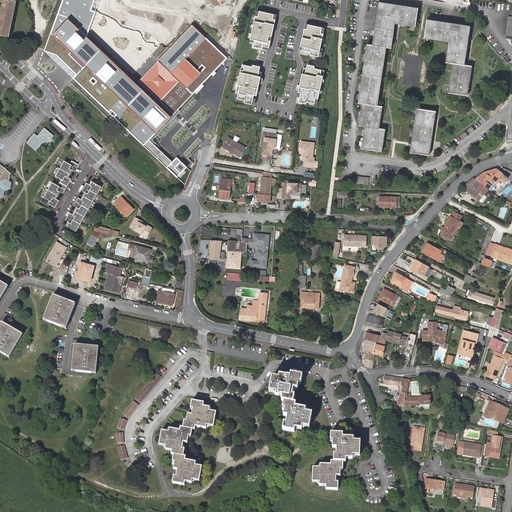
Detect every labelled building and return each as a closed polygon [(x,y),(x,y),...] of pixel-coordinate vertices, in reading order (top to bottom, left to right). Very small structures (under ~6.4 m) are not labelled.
[(13,0),(2,0),(4,2),(0,24),(0,33),(8,36),(15,2),(13,1),(13,0)] [(62,0),(44,50),(56,54),(77,74),(73,78),(143,145),(177,177),(187,167),(177,157),(173,161),(149,139),(156,132),(171,117),(136,84),(86,37),(96,12),(90,10),(94,0),(62,0)] [(387,47),(391,48),(395,23),(415,26),(418,7),(379,1),(372,45),(387,47)] [(274,14),(260,11),(259,16),(257,15),(251,39),(256,40),(254,46),(263,48),(264,46),(270,47),(272,40),(269,40),(270,35),(273,36),(277,20),(273,19),(274,14)] [(427,19),(425,38),(449,42),(446,62),(453,63),(448,92),(467,95),(472,66),(465,65),(471,26),(427,19)] [(309,23),(308,29),(305,28),(301,45),(304,46),(303,50),(306,50),(305,53),(319,56),(320,51),(322,52),(323,49),(322,49),(323,42),(325,43),(326,38),(324,38),(325,33),(323,32),(324,26),(309,23)] [(192,25),(136,84),(171,117),(227,58),(192,25)] [(367,44),(366,55),(386,57),(387,47),(372,45),(367,44)] [(386,57),(366,55),(358,103),(362,103),(361,108),(359,125),(365,126),(363,136),(362,148),(382,151),(385,129),(379,128),(383,106),(378,106),(386,57)] [(261,66),(253,64),(252,66),(243,64),(236,93),(239,93),(238,98),(246,100),(245,102),(253,104),(255,95),(258,95),(261,83),(263,84),(264,78),(261,78),(262,76),(259,75),(261,66)] [(316,66),(308,64),(307,68),(304,68),(300,85),(298,85),(297,90),(299,90),(299,92),(302,93),(299,102),(308,104),(308,102),(316,104),(317,98),(320,99),(322,92),(320,91),(322,83),(324,84),(324,82),(326,82),(326,79),(324,79),(326,70),(316,68),(316,66)] [(410,152),(429,155),(435,111),(417,108),(410,152)] [(45,144),(52,136),(44,129),(37,137),(34,135),(28,142),(36,149),(42,141),(45,144)] [(277,134),(263,132),(262,137),(265,137),(263,146),(261,158),(271,159),(272,148),(275,148),(277,134)] [(228,137),(222,146),(239,157),(245,148),(236,143),(233,141),(228,137)] [(310,142),(300,141),(299,153),(303,153),(302,157),(304,158),(304,166),(313,167),(314,158),(312,157),(313,149),(309,148),(310,142)] [(70,164),(64,160),(56,175),(62,179),(58,185),(52,182),(44,197),(50,200),(48,203),(55,208),(59,200),(56,198),(59,191),(63,193),(71,179),(67,177),(71,170),(75,172),(79,164),(72,160),(70,164)] [(10,173),(0,164),(0,197),(3,197),(4,191),(10,188),(11,182),(8,180),(10,173)] [(148,182),(167,187),(171,172),(152,167),(148,182)] [(475,179),(488,189),(495,181),(498,183),(501,180),(504,182),(508,178),(497,168),(484,172),(475,179)] [(350,178),(349,182),(368,184),(368,179),(368,176),(350,175),(350,178)] [(271,178),(261,177),(260,194),(259,194),(258,201),(269,201),(269,195),(270,184),(271,178)] [(464,186),(463,187),(479,200),(488,189),(475,179),(473,178),(464,186)] [(229,198),(231,180),(221,179),(219,198),(229,198)] [(77,231),(101,186),(92,181),(90,184),(86,182),(82,190),(86,192),(82,199),(78,197),(74,205),(77,207),(74,214),(70,212),(65,220),(69,222),(67,226),(77,231)] [(495,181),(488,189),(491,191),(498,183),(495,181)] [(300,184),(283,183),(282,198),(291,198),(291,192),(300,193),(300,184)] [(126,216),(133,209),(121,197),(114,204),(126,216)] [(395,207),(396,198),(387,198),(379,197),(379,207),(387,207),(395,207)] [(460,221),(462,216),(454,211),(451,216),(460,221)] [(443,240),(451,244),(463,222),(460,221),(451,216),(441,235),(445,237),(443,240)] [(138,221),(139,219),(135,217),(130,227),(141,233),(140,234),(146,237),(150,229),(145,227),(146,226),(138,221)] [(148,225),(139,219),(138,221),(146,226),(145,227),(150,229),(151,227),(148,225)] [(93,245),(98,237),(92,234),(87,243),(93,245)] [(267,252),(268,237),(253,236),(253,241),(252,244),(259,245),(259,247),(259,251),(267,252)] [(387,236),(372,236),(371,245),(376,245),(376,248),(384,248),(387,244),(387,236)] [(367,247),(367,241),(344,239),(344,245),(367,247)] [(224,258),(224,252),(220,252),(221,242),(211,241),(210,251),(211,252),(210,257),(224,258)] [(228,249),(246,252),(247,246),(247,242),(228,241),(228,249)] [(57,242),(47,261),(56,266),(66,247),(57,242)] [(428,243),(423,251),(441,261),(444,256),(440,253),(441,250),(428,243)] [(511,250),(506,249),(506,247),(495,243),(491,255),(511,262),(511,250)] [(149,257),(151,250),(130,244),(128,248),(134,250),(133,257),(152,262),(153,258),(149,257)] [(310,245),(309,260),(320,260),(321,246),(310,245)] [(266,269),(267,252),(259,251),(259,253),(258,253),(257,260),(258,260),(258,262),(251,262),(251,268),(266,269)] [(102,265),(104,258),(92,255),(90,262),(102,265)] [(416,260),(411,268),(423,275),(424,274),(429,277),(433,270),(428,267),(416,260)] [(95,265),(80,261),(76,277),(91,281),(95,265)] [(122,267),(108,264),(106,272),(110,273),(105,289),(119,292),(124,276),(120,275),(122,267)] [(350,286),(351,283),(354,268),(345,266),(341,283),(340,290),(353,293),(354,287),(350,286)] [(149,283),(152,270),(146,268),(143,282),(149,283)] [(407,290),(411,284),(412,281),(396,272),(391,281),(407,290)] [(467,274),(464,280),(469,283),(471,280),(473,281),(475,278),(467,274)] [(298,275),(297,287),(305,287),(306,276),(303,276),(298,275)] [(129,279),(128,286),(136,288),(137,281),(129,279)] [(444,294),(447,288),(443,286),(439,292),(444,294)] [(444,294),(451,296),(454,290),(448,286),(447,288),(444,294)] [(398,296),(400,298),(402,293),(397,291),(395,294),(384,289),(379,298),(393,305),(394,305),(398,296)] [(172,305),(175,294),(157,290),(155,301),(172,305)] [(495,298),(474,290),(472,296),(493,304),(495,298)] [(319,308),(320,293),(312,292),(312,296),(312,298),(301,298),(301,307),(319,308)] [(252,309),(251,311),(257,312),(256,320),(264,321),(267,293),(260,293),(259,300),(253,300),(252,305),(252,309)] [(66,328),(75,305),(53,296),(44,320),(66,328)] [(410,318),(412,314),(416,305),(413,304),(409,312),(408,314),(403,311),(401,314),(410,318)] [(438,305),(436,311),(463,318),(464,312),(438,305)] [(239,319),(256,321),(256,320),(257,312),(251,311),(252,309),(247,308),(241,308),(239,319)] [(504,311),(497,308),(493,317),(490,316),(489,320),(492,321),(491,323),(495,324),(494,326),(499,328),(504,311)] [(368,315),(366,324),(382,328),(384,319),(368,315)] [(423,330),(423,340),(432,340),(432,338),(434,338),(435,341),(443,343),(447,326),(443,325),(443,327),(442,331),(438,330),(438,326),(438,323),(438,322),(430,322),(429,330),(423,330)] [(0,351),(9,357),(22,335),(2,323),(0,326),(0,351)] [(465,330),(463,329),(456,353),(459,353),(461,348),(459,347),(461,338),(463,339),(465,330)] [(386,340),(388,340),(398,343),(403,344),(404,344),(406,334),(401,333),(389,330),(388,333),(387,337),(386,340)] [(475,343),(478,334),(465,330),(463,339),(461,338),(459,347),(461,348),(459,353),(468,356),(471,346),(473,347),(474,342),(475,343)] [(365,340),(376,343),(378,335),(366,331),(365,340)] [(406,334),(404,344),(412,346),(416,334),(406,332),(406,334)] [(383,355),(386,340),(387,337),(382,335),(378,335),(376,343),(374,354),(383,355)] [(493,349),(497,340),(492,338),(488,347),(493,349)] [(367,352),(374,354),(376,343),(365,340),(362,351),(367,352)] [(503,353),(507,343),(497,340),(493,349),(496,350),(503,353)] [(96,373),(98,348),(75,345),(73,371),(96,373)] [(508,362),(510,357),(503,353),(496,350),(494,356),(504,360),(508,362)] [(367,352),(366,359),(374,361),(374,354),(367,352)] [(488,369),(498,373),(504,360),(494,356),(490,364),(488,369)] [(366,359),(365,366),(373,368),(374,361),(366,359)] [(495,379),(498,373),(488,369),(486,375),(495,379)] [(139,404),(161,379),(155,374),(134,399),(139,404)] [(301,383),(302,376),(291,374),(290,378),(280,376),(279,379),(272,378),(270,391),(277,393),(276,396),(283,397),(282,401),(284,401),(283,408),(285,408),(284,415),(287,416),(286,423),(284,423),(283,429),(294,431),(295,428),(301,429),(302,426),(309,427),(311,413),(305,412),(305,409),(295,407),(295,404),(293,403),(294,396),(292,396),(294,389),(297,389),(298,383),(301,383)] [(383,384),(401,387),(402,381),(402,379),(384,376),(383,384)] [(401,387),(397,405),(405,406),(421,405),(430,405),(430,396),(419,397),(405,397),(406,394),(407,394),(409,380),(402,381),(401,387)] [(213,426),(216,412),(209,411),(210,408),(203,406),(203,403),(192,401),(191,408),(193,408),(192,415),(188,414),(187,421),(185,421),(183,428),(181,427),(180,430),(170,429),(169,432),(162,431),(160,445),(166,446),(166,449),(172,450),(172,454),(174,454),(173,462),(175,462),(174,468),(178,469),(177,476),(174,476),(173,482),(184,484),(185,481),(192,482),(192,479),(199,480),(201,467),(195,465),(196,462),(185,460),(185,457),(183,456),(184,450),(182,449),(183,442),(187,442),(188,436),(190,436),(192,429),(194,429),(195,426),(206,428),(207,425),(213,426)] [(126,420),(137,407),(132,402),(121,416),(126,420)] [(504,418),(506,414),(504,414),(506,410),(498,407),(497,408),(494,406),(494,405),(488,403),(485,412),(491,414),(489,419),(500,424),(502,417),(504,418)] [(122,432),(125,423),(118,420),(115,430),(122,432)] [(414,429),(423,430),(423,428),(412,426),(410,436),(411,436),(412,436),(414,429)] [(419,451),(423,430),(414,429),(412,436),(411,436),(409,445),(414,446),(413,450),(419,451)] [(359,455),(360,442),(353,441),(353,438),(342,437),(343,434),(331,433),(331,440),(333,440),(333,448),(336,448),(336,454),(334,454),(334,461),(331,461),(331,465),(320,464),(320,468),(313,468),(313,481),(320,482),(320,485),(326,486),(326,489),(337,489),(338,483),(336,483),(336,476),(340,476),(340,469),(342,469),(342,462),(345,462),(345,458),(352,459),(353,455),(359,455)] [(438,433),(436,442),(443,443),(443,444),(447,445),(455,446),(457,436),(438,433)] [(115,436),(116,446),(123,445),(122,434),(115,436)] [(498,449),(500,450),(501,441),(491,439),(489,449),(485,448),(484,458),(488,459),(489,456),(497,457),(498,449)] [(464,443),(462,452),(472,454),(472,456),(479,458),(481,446),(464,443)] [(117,449),(119,462),(126,461),(124,448),(117,449)] [(443,490),(444,483),(426,479),(424,488),(433,490),(434,488),(443,490)] [(474,487),(454,484),(452,495),(472,498),(474,487)] [(479,488),(477,497),(480,498),(479,504),(491,506),(490,509),(494,510),(496,501),(492,500),(493,494),(488,494),(488,490),(479,488)]
